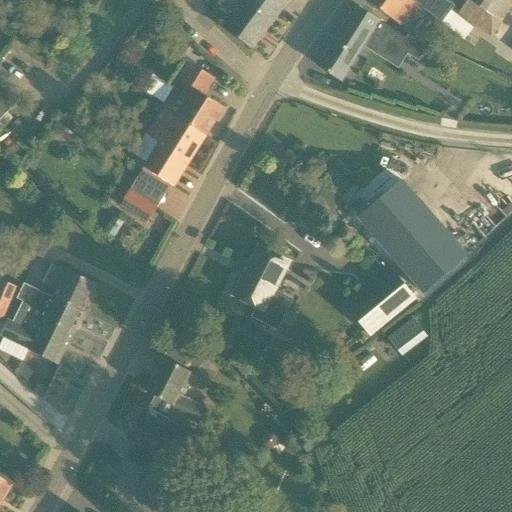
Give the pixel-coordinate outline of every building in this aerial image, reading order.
[(289,0),(246,0),(237,13),(224,29),(252,50),(289,0)] [(417,0),(419,0),(424,3),(422,5),(443,21),(449,13),(454,6),(445,0),(367,0),(367,1),(383,13),(400,27),(406,20),(404,18),(417,0)] [(511,6),(511,0),(468,0),(458,16),(491,38),(511,6)] [(352,64),(366,41),(377,47),(388,29),(378,22),(379,21),(356,7),(319,67),(341,81),(352,64)] [(409,33),(399,48),(418,61),(430,43),(409,33)] [(140,70),(121,51),(112,60),(131,79),(140,70)] [(164,110),(176,118),(175,119),(206,137),(223,109),(203,96),(214,79),(190,64),(170,95),(164,109),(164,110)] [(0,120),(14,104),(0,92),(0,120)] [(164,110),(148,135),(160,143),(144,168),(173,186),(173,187),(174,187),(206,137),(175,119),(176,118),(164,110)] [(331,169),(317,189),(340,205),(352,189),(354,186),(331,169)] [(403,182),(359,220),(423,294),(467,256),(403,182)] [(130,191),(120,206),(148,223),(157,208),(130,191)] [(50,242),(22,228),(14,245),(42,258),(50,242)] [(259,247),(234,296),(252,305),(257,308),(253,317),(277,329),(291,300),(274,292),(275,291),(289,263),(277,256),(259,247)] [(58,290),(54,298),(83,313),(97,285),(79,276),(68,271),(67,273),(52,266),(44,283),(58,290)] [(345,309),(364,331),(370,338),(416,300),(410,292),(391,270),(345,309)] [(1,280),(0,282),(0,302),(8,306),(16,287),(1,280)] [(45,318),(74,332),(83,313),(54,298),(25,284),(17,299),(23,302),(18,312),(33,319),(42,323),(45,318)] [(29,350),(58,364),(74,332),(45,318),(42,323),(33,319),(18,312),(13,323),(7,320),(0,334),(0,335),(29,350)] [(413,318),(388,338),(402,357),(428,338),(413,318)] [(190,376),(194,378),(202,363),(188,356),(170,347),(164,360),(163,359),(146,391),(156,397),(150,409),(169,418),(172,411),(197,423),(205,409),(180,396),(190,376)] [(166,511),(188,471),(177,465),(160,456),(136,500),(159,511),(166,511)] [(0,478),(0,511),(1,510),(0,508),(0,505),(6,495),(12,486),(0,478)]
